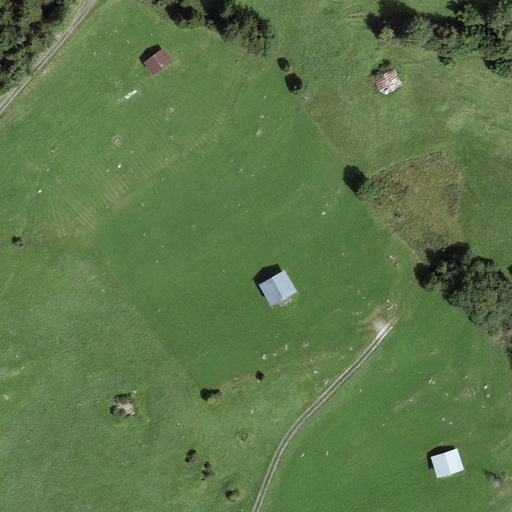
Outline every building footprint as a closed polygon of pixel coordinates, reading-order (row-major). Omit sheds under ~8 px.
[(162,53),(142,67),(149,77),(169,64),(162,53)] [(395,72),(373,82),(380,97),(401,87),(395,72)] [(282,271),(256,285),(268,308),(295,294),(282,271)] [(132,395),(108,399),(112,421),(136,417),(132,395)] [(455,451),(429,458),(435,477),(460,470),(455,451)]
